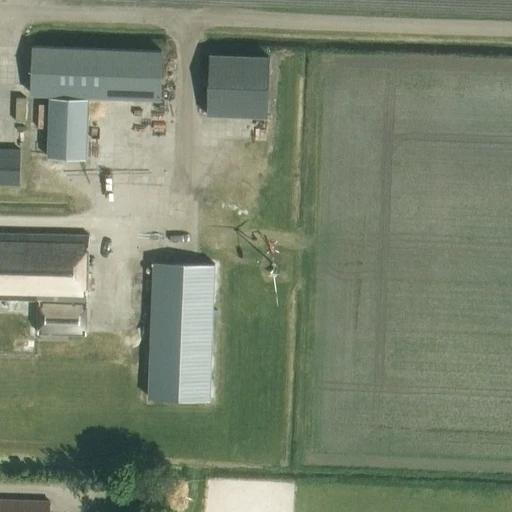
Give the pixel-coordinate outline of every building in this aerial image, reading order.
[(34,44),(32,97),(50,98),(48,157),(87,158),(90,98),(161,101),(163,50),(34,44)] [(269,112),(271,50),(208,49),(207,111),(269,112)] [(0,297),(40,299),(39,333),(86,335),(89,235),(0,231),(0,297)] [(154,261),(149,397),(210,399),(216,264),(154,261)] [(0,511),(48,511),(49,505),(0,502),(0,511)]
